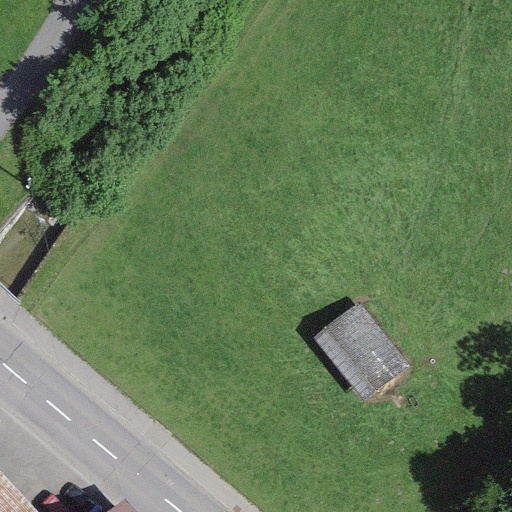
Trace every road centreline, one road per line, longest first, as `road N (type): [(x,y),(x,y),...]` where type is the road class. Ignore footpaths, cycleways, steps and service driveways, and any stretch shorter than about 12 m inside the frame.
road 1 (primary): [(182,511),(0,362)]
road 2 (unclassified): [(0,116),(79,0)]
